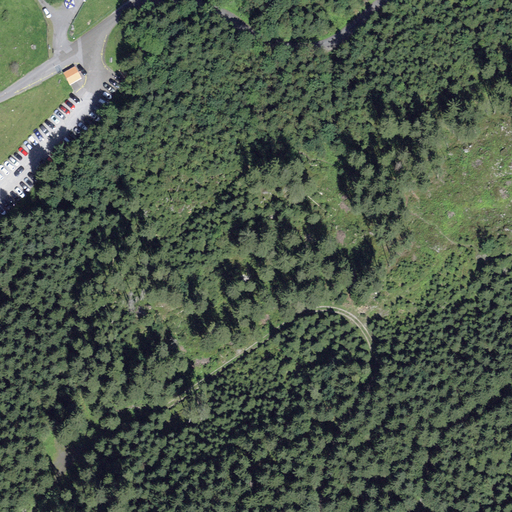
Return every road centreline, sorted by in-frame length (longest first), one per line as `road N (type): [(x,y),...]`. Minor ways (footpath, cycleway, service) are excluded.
road 1 (track): [(35,511),(74,456),(312,309),(339,310),(371,345),(371,371),(320,459),(319,511)]
road 2 (unclassified): [(380,0),(348,31),(287,46),(187,0)]
road 3 (track): [(84,45),(101,85),(0,187)]
road 4 (unclassified): [(144,0),(0,98)]
road 5 (track): [(419,511),(428,452),(455,426),(511,396)]
